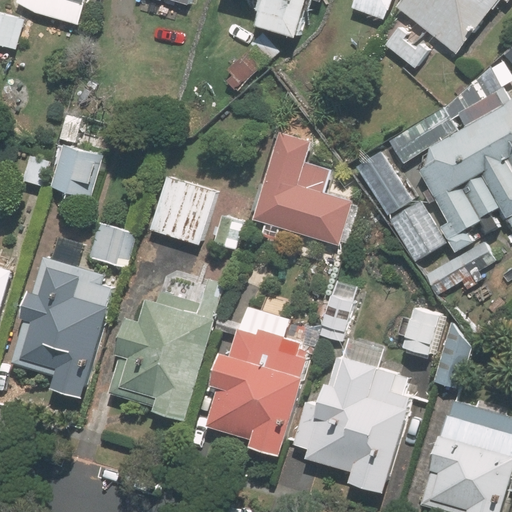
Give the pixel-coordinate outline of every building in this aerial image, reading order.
[(262,0),(255,24),(301,37),(311,0),(262,0)] [(356,0),(355,7),(389,19),(395,0),(356,0)] [(405,0),(400,7),(461,53),(501,0),(405,0)] [(33,18),(5,9),(0,24),(0,39),(23,48),(33,18)] [(408,22),(393,42),(426,67),(441,46),(408,22)] [(505,205),(511,217),(511,102),(510,104),(503,91),(463,113),(470,126),(415,156),(451,221),(443,225),(459,253),(479,242),(469,225),(481,218),(491,234),(505,226),(496,210),(505,205)] [(257,217),(344,244),(358,199),(330,190),(337,169),(309,160),(314,143),(283,133),(257,217)] [(33,144),(23,173),(50,183),(60,154),(33,144)] [(58,186),(97,196),(109,155),(69,144),(58,186)] [(397,212),(424,192),(391,145),(365,163),(397,212)] [(222,189),(173,175),(157,229),(205,243),(222,189)] [(143,230),(105,220),(95,256),(134,266),(143,230)] [(49,255),(18,360),(61,372),(57,387),(87,396),(119,287),(107,283),(110,273),(49,255)] [(0,350),(24,270),(0,262),(0,350)] [(126,353),(116,389),(159,402),(156,409),(192,419),(225,307),(165,290),(162,299),(150,296),(144,319),(136,317),(130,315),(120,351),(126,353)] [(425,300),(413,348),(443,355),(454,307),(425,300)] [(481,339),(459,315),(445,377),(471,383),(481,339)] [(212,425),(287,448),(315,356),(286,347),(290,335),(244,321),(235,352),(224,349),(214,383),(224,386),(212,425)] [(314,447),(311,457),(357,470),(354,480),(391,491),(419,395),(397,389),(401,373),(383,367),(389,346),(347,334),(326,403),(312,399),(299,442),(314,447)] [(505,511),(511,490),(511,415),(458,400),(428,503),(460,511),(505,511)]
